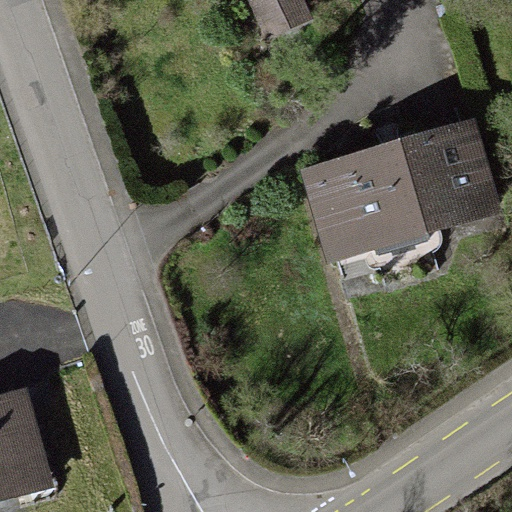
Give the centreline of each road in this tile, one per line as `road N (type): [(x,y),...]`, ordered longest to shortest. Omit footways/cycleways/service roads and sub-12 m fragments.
road 1 (unclassified): [(203,511),(135,370),(5,0)]
road 2 (primary): [(511,419),(374,511)]
